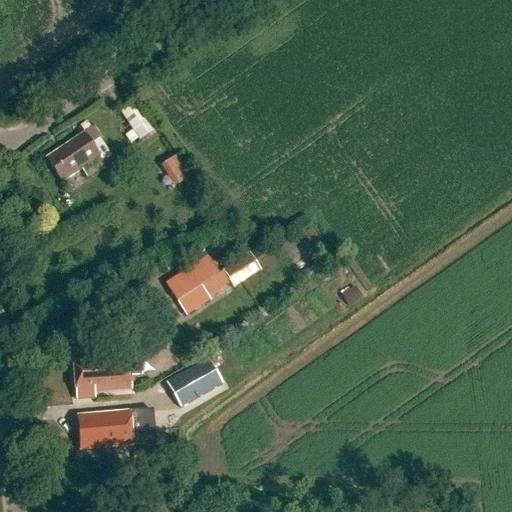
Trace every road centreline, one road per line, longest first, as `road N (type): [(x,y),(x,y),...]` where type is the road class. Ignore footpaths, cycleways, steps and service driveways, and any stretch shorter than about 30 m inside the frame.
road 1 (unclassified): [(0,144),(214,0)]
road 2 (tertiary): [(15,511),(0,369)]
